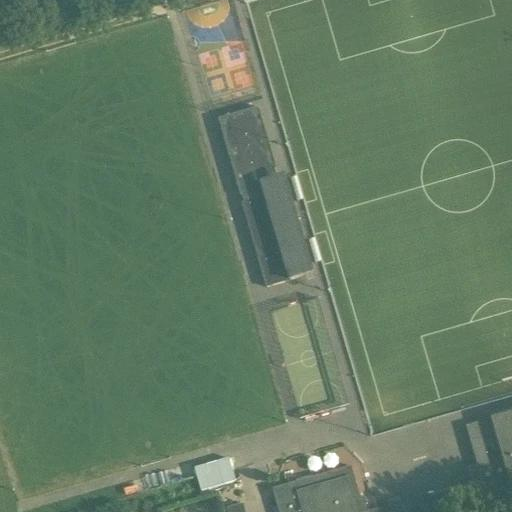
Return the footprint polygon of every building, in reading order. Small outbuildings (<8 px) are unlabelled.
[(258,108),(217,120),(240,198),(241,197),(245,196),(246,203),(243,204),(242,204),(249,231),(250,231),(254,230),(259,246),(254,248),(263,278),(266,288),(307,277),(278,178),(273,179),(271,171),(276,170),(262,122),(258,108)] [(511,412),(490,419),(491,421),(466,428),(477,467),(468,470),(472,482),(451,488),(452,490),(456,504),(457,509),(458,511),(462,511),(511,497),(511,412)] [(195,472),(201,494),(232,486),(226,464),(195,472)] [(432,511),(432,510),(428,496),(419,499),(419,498),(370,511),(367,511),(366,506),(364,499),(360,500),(351,468),(318,477),(274,490),(273,491),(278,511),(432,511)] [(452,490),(428,496),(432,510),(456,504),(452,490)]
